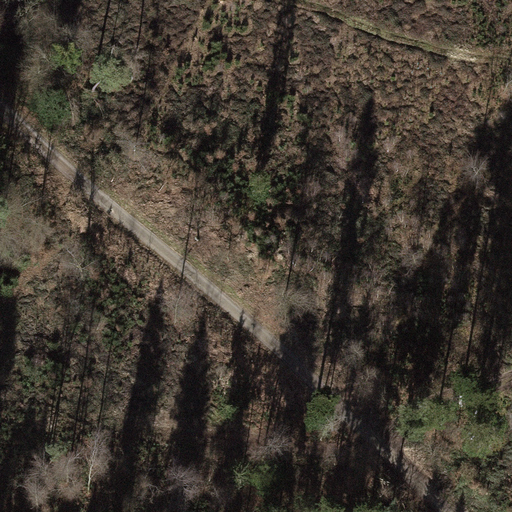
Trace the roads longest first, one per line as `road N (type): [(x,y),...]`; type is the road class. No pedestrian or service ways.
road 1 (track): [(449,511),(252,323),(0,100)]
road 2 (track): [(374,439),(434,401),(511,378)]
